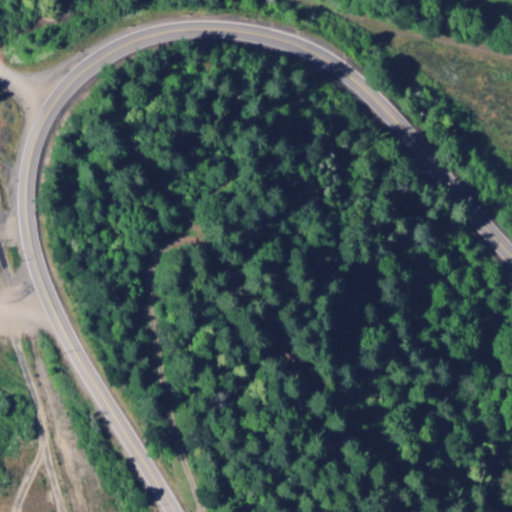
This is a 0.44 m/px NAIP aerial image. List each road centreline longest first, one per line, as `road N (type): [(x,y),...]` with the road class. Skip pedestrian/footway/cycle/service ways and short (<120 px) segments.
road 1 (secondary): [(511,260),(355,84),(293,44),(235,30),(169,32),(84,69),(37,128),(24,179),(26,234),(69,346),(171,511)]
road 2 (residential): [(100,511),(46,390),(33,321),(41,286)]
road 3 (track): [(294,0),(511,58)]
